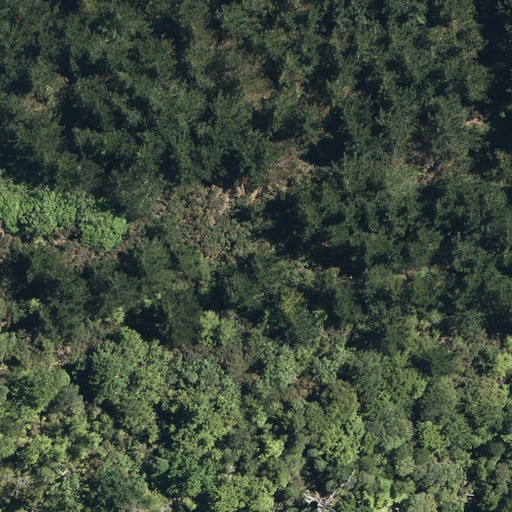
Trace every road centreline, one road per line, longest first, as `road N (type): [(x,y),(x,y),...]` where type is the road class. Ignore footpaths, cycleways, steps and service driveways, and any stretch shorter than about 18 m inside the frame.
road 1 (track): [(0,254),(127,261),(314,177),(481,130),(464,0)]
road 2 (track): [(394,154),(511,229)]
